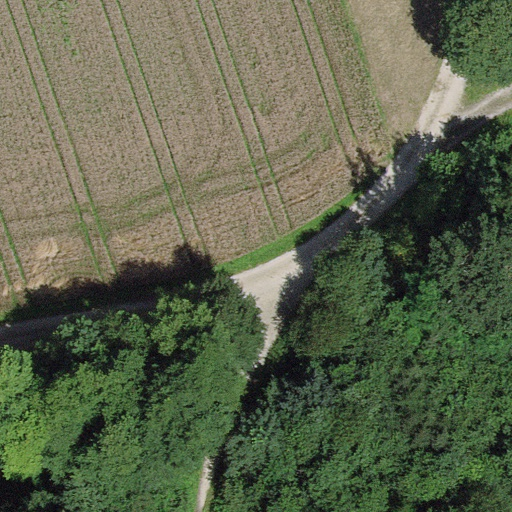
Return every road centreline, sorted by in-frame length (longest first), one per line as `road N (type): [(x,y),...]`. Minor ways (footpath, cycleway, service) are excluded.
road 1 (track): [(0,345),(277,274),(354,224),(417,149),(511,93)]
road 2 (track): [(277,274),(202,511)]
road 3 (track): [(417,149),(480,0)]
